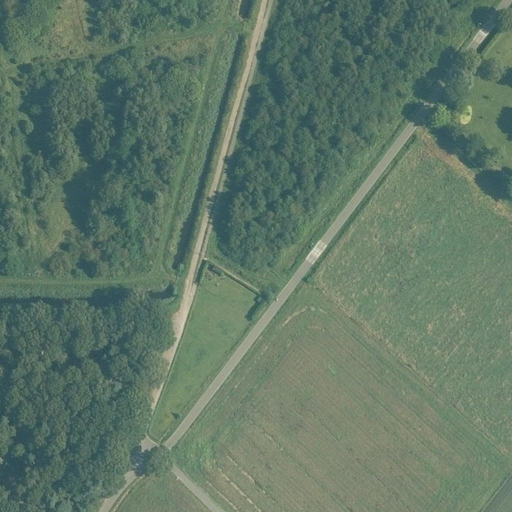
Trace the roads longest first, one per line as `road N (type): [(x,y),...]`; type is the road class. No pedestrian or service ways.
road 1 (unclassified): [(158,455),(508,0)]
road 2 (track): [(262,0),(137,470)]
